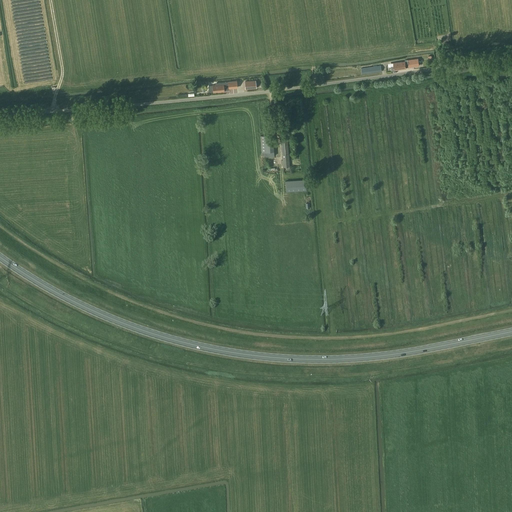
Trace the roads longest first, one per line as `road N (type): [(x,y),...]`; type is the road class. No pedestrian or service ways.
road 1 (primary): [(511,331),(340,359),(228,352),(106,317),(0,257)]
road 2 (unclassified): [(511,59),(0,117)]
